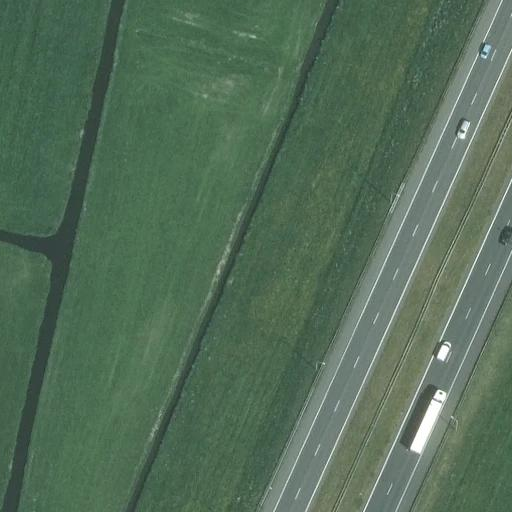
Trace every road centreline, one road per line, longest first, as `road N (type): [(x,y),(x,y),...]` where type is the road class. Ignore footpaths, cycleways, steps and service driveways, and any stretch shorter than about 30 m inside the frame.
road 1 (motorway): [(511,15),(290,511)]
road 2 (motorway): [(380,511),(511,217)]
